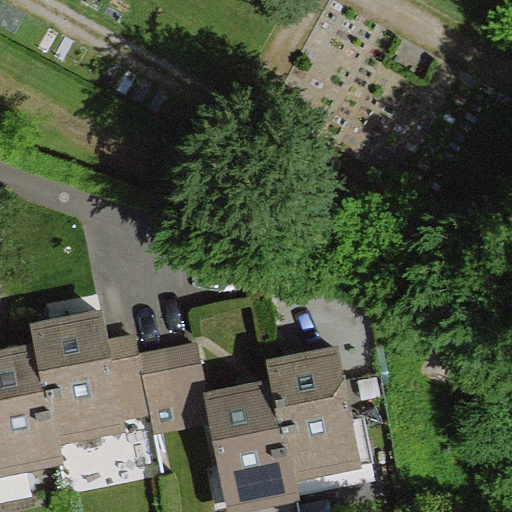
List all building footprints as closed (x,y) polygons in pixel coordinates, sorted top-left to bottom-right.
[(123,413),(108,344),(101,313),(34,326),(38,345),(58,428),(123,413)] [(152,408),(141,359),(137,338),(108,344),(123,413),(152,408)] [(38,345),(0,352),(0,458),(61,447),(58,428),(38,345)] [(214,416),(210,394),(200,347),(170,352),(185,421),(214,416)] [(272,362),(275,381),(293,464),(359,452),(338,350),(272,362)] [(185,421),(170,352),(141,359),(152,408),(156,427),(185,421)] [(275,381),(210,394),(214,416),(229,496),(297,482),(293,464),(275,381)]
